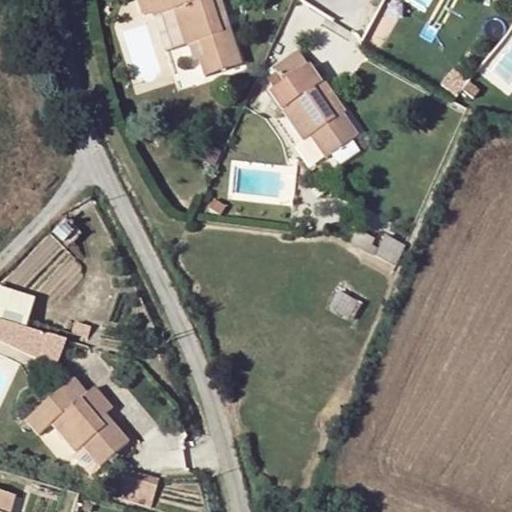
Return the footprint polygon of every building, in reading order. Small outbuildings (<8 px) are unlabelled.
[(136,0),(141,15),(150,12),(152,18),(172,11),(183,46),(200,41),(205,56),(197,58),(204,78),(240,66),(229,32),(221,35),(214,14),(209,0),(136,0)] [(219,0),(209,0),(214,14),(221,35),(229,32),(223,11),(219,0)] [(275,71),(282,82),(308,66),(300,55),(275,71)] [(282,82),(267,91),(301,143),(309,138),(323,159),(356,137),(339,113),(332,117),(314,89),(320,85),(308,66),(282,82)] [(323,83),(320,85),(314,89),(332,117),(339,113),(343,111),(323,83)] [(402,228),(394,251),(409,253),(417,233),(402,228)] [(0,337),(42,351),(46,335),(0,320),(0,337)] [(67,341),(46,335),(42,351),(63,357),(67,341)] [(61,389),(85,396),(86,394),(73,379),(61,389)] [(105,428),(98,421),(80,400),(85,396),(61,389),(24,421),(38,437),(51,426),(76,454),(82,449),(100,468),(129,443),(111,423),(105,428)] [(105,415),(98,421),(105,428),(111,423),(105,415)] [(115,495),(151,507),(161,479),(125,466),(115,495)] [(0,511),(11,511),(16,497),(0,492),(0,511)]
